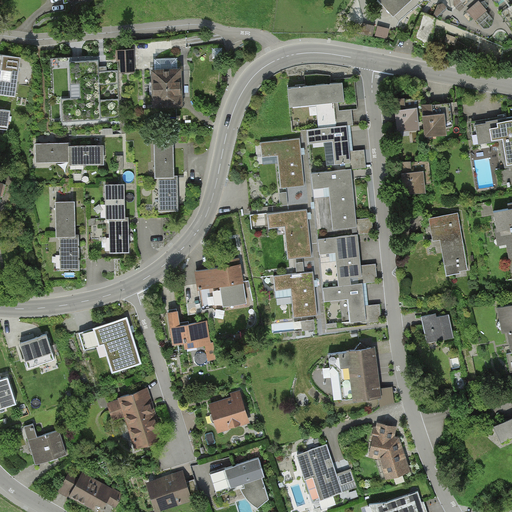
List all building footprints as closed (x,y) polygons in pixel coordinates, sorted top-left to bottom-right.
[(382,0),(398,16),(414,0),(382,0)] [(460,0),(454,0),(454,6),(460,12),(465,7),(463,4),(463,3),(460,0)] [(480,3),(479,1),(467,11),(468,12),(474,19),(476,21),(477,20),(486,12),(488,11),(486,9),(480,3)] [(444,4),(439,5),(432,15),(437,17),(447,8),(444,4)] [(511,5),(502,13),(511,26),(511,25),(511,5)] [(435,17),(423,13),(413,38),(424,43),(435,17)] [(374,27),(365,25),(363,33),(372,35),(374,27)] [(390,30),(378,27),(376,36),(388,38),(390,30)] [(134,50),(118,51),(119,60),(122,60),(123,71),(135,71),(134,50)] [(22,57),(0,54),(0,95),(16,98),(22,57)] [(100,71),(100,58),(72,59),(73,102),(65,103),(65,121),(101,120),(101,117),(120,116),(119,99),(101,100),(100,85),(119,84),(119,70),(100,71)] [(156,70),(153,70),(154,105),(181,104),(180,69),(177,69),(177,58),(155,59),(156,70)] [(332,102),(345,101),(343,82),(288,87),(290,106),(316,104),(319,127),(348,124),(353,124),(351,109),(333,111),(332,102)] [(424,130),(423,105),(422,98),(395,100),(397,132),(424,130)] [(455,103),(423,105),(424,130),(425,138),(457,137),(455,103)] [(11,112),(0,110),(0,129),(9,131),(11,112)] [(511,119),(477,125),(481,147),(503,143),(507,170),(501,171),(504,188),(511,186),(511,119)] [(319,127),(307,128),(308,142),(327,140),(330,170),(352,168),(366,167),(364,150),(350,151),(348,130),(348,124),(319,127)] [(300,138),(260,142),(262,159),(277,156),(281,189),(305,187),(301,148),(300,138)] [(177,141),(157,142),(159,178),(162,178),(178,178),(177,141)] [(72,143),(38,144),(38,164),(72,163),(72,146),(72,143)] [(72,146),(72,163),(72,166),(108,165),(107,145),(72,146)] [(431,193),(428,161),(396,164),(399,196),(431,193)] [(330,170),(312,172),(314,188),(330,186),(334,228),(372,224),(372,218),(357,219),(352,172),(352,168),(330,170)] [(178,178),(162,178),(164,211),(183,211),(182,177),(178,178)] [(128,183),(108,184),(109,220),(113,220),(129,220),(128,183)] [(78,201),(58,201),(59,238),(63,237),(79,237),(78,201)] [(508,209),(493,212),(499,246),(508,244),(511,265),(511,203),(507,204),(508,209)] [(310,210),(271,214),(273,228),(286,227),(289,256),(314,254),(310,210)] [(469,273),(460,212),(432,217),(435,240),(443,239),(449,276),(469,273)] [(129,220),(113,220),(114,253),(134,253),(133,219),(129,220)] [(336,251),(339,285),(363,283),(378,281),(376,264),(361,265),(358,233),(351,234),(318,237),(320,252),(336,251)] [(79,237),(63,237),(64,271),(84,270),(83,236),(79,237)] [(339,285),(336,251),(320,252),(323,286),(339,285)] [(246,264),(197,271),(200,290),(239,284),(242,303),(252,301),(246,264)] [(314,272),(275,276),(276,290),(290,289),(293,318),(318,316),(315,284),(314,272)] [(325,299),(343,298),(346,324),(382,320),(380,304),(365,305),(364,290),(363,283),(339,285),(323,286),(325,299)] [(511,305),(498,308),(503,333),(510,332),(511,345),(511,305)] [(202,306),(168,311),(173,345),(207,340),(202,306)] [(436,313),(421,316),(427,344),(455,339),(449,314),(437,316),(436,313)] [(112,376),(143,366),(127,319),(80,335),(86,355),(104,349),(112,376)] [(303,330),(316,329),(315,320),(303,321),(303,330)] [(47,333),(20,341),(28,367),(55,359),(47,333)] [(355,350),(329,353),(330,366),(341,365),(346,399),(380,396),(381,405),(395,401),(393,387),(379,388),(373,347),(367,348),(360,343),(355,350)] [(8,376),(0,378),(0,411),(5,409),(4,407),(17,403),(8,376)] [(164,439),(147,387),(119,397),(120,399),(109,403),(115,422),(126,418),(136,449),(164,439)] [(211,403),(221,431),(252,421),(242,393),(211,403)] [(503,444),(511,440),(511,417),(494,426),(503,444)] [(37,421),(25,425),(38,465),(69,455),(61,429),(41,435),(37,421)] [(395,426),(377,423),(373,455),(383,457),(391,477),(411,469),(399,437),(394,436),(395,426)] [(330,444),(300,454),(315,504),(359,490),(353,468),(339,472),(330,444)] [(256,456),(210,472),(218,497),(241,488),(245,497),(251,505),(259,511),(270,501),(256,456)] [(150,483),(159,511),(162,511),(195,500),(184,471),(150,483)] [(122,495),(83,473),(79,479),(70,474),(61,490),(70,495),(71,494),(94,507),(97,501),(104,505),(107,499),(116,505),(122,495)] [(427,511),(419,491),(373,507),(374,511),(427,511)]
